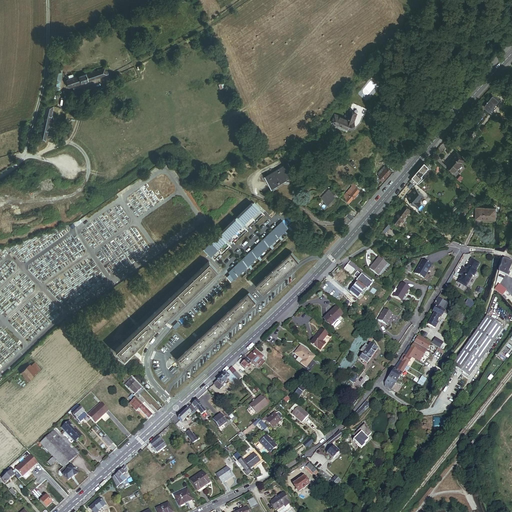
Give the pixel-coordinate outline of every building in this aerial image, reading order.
[(67,80),(70,87),(106,75),(105,71),(104,68),(67,80)] [(60,88),(62,72),(55,72),(53,87),(60,88)] [(493,113),(498,107),(497,106),(499,105),(498,104),(501,100),(494,95),(485,106),(493,113)] [(367,109),(352,103),(349,112),(350,112),(357,114),(354,122),(352,129),(354,130),(361,123),(363,116),(364,117),(367,109)] [(53,107),(47,105),(40,138),(46,140),(53,107)] [(357,114),(350,112),(349,114),(349,116),(347,115),(346,118),(345,118),(345,119),(334,115),(332,123),(352,130),(352,129),(354,122),(357,114)] [(343,146),(350,139),(348,137),(345,140),(343,138),(339,142),(343,146)] [(465,153),(471,146),(461,137),(455,145),(465,153)] [(458,152),(449,163),(457,170),(467,159),(458,152)] [(287,161),(262,170),(267,183),(292,174),(287,161)] [(426,163),(412,179),(417,184),(425,176),(424,175),(431,167),(431,164),(429,163),(427,163),(426,163)] [(392,171),(387,167),(386,168),(384,166),(378,173),(380,175),(379,176),(384,179),(392,171)] [(372,180),(378,185),(380,183),(379,182),(380,181),(375,177),(372,180)] [(344,196),(351,201),(360,190),(357,187),(358,186),(354,183),(352,186),(344,196)] [(416,189),(408,198),(418,206),(422,202),(421,201),(425,196),(416,189)] [(331,191),(323,199),(330,206),(337,198),(331,191)] [(396,230),(412,208),(407,204),(391,226),(396,230)] [(247,235),(244,231),(246,229),(249,233),(264,220),(258,213),(259,212),(253,206),(252,207),(251,206),(204,249),(212,257),(213,256),(218,262),(230,251),(227,247),(229,245),(232,249),(247,235)] [(497,213),(497,209),(478,208),(470,219),(497,220),(497,218),(497,216),(497,213)] [(349,213),(345,217),(351,222),(354,218),(349,213)] [(386,223),(381,230),(385,236),(391,227),(386,223)] [(241,275),(246,270),(249,273),(251,272),(248,268),(256,261),(259,265),(260,263),(257,260),(268,250),(271,253),(273,252),(269,249),(277,241),(281,245),(282,244),(279,240),(287,232),(291,236),(292,234),(288,230),(287,232),(282,226),(231,272),(233,274),(236,278),(239,275),(238,273),(239,272),(241,275)] [(266,293),(301,261),(293,252),(258,285),(266,293)] [(379,256),(371,268),(379,273),(387,262),(379,256)] [(511,262),(504,258),(495,288),(495,290),(497,291),(502,273),(509,275),(510,273),(509,273),(511,262)] [(463,274),(458,282),(466,287),(472,276),(474,277),(477,271),(476,270),(480,263),(472,259),(467,268),(464,267),(461,272),(463,274)] [(123,357),(217,270),(210,262),(116,349),(123,357)] [(424,262),(415,274),(424,280),(424,279),(432,268),(424,262)] [(348,266),(344,270),(350,276),(354,271),(348,266)] [(432,268),(424,279),(427,281),(435,270),(432,268)] [(358,283),(351,292),(359,299),(362,296),(374,282),(359,270),(356,274),(360,277),(356,281),(358,283)] [(454,275),(453,274),(445,287),(447,288),(455,275),(454,275)] [(410,290),(402,285),(395,297),(403,302),(410,290)] [(186,367),(258,301),(250,293),(179,358),(186,367)] [(436,313),(429,324),(436,328),(439,323),(437,322),(441,316),(442,317),(445,312),(444,312),(448,304),(438,298),(433,307),(436,308),(434,312),(436,313)] [(468,300),(464,306),(471,310),(475,303),(468,300)] [(335,308),(325,320),(332,326),(343,314),(335,308)] [(392,314),(384,309),(378,320),(386,324),(392,314)] [(485,318),(453,368),(470,379),(503,329),(485,318)] [(326,334),(320,328),(309,341),(315,347),(316,346),(319,349),(322,345),(319,342),(321,340),(326,334)] [(428,333),(425,338),(438,346),(441,348),(444,343),(438,339),(438,340),(437,339),(433,337),(428,333)] [(416,342),(415,343),(427,351),(432,343),(421,337),(422,336),(421,335),(420,336),(418,338),(417,337),(415,341),(416,342)] [(415,343),(412,348),(421,353),(425,355),(427,351),(415,343)] [(368,364),(378,349),(371,344),(370,345),(369,344),(367,347),(368,348),(367,350),(364,348),(361,351),(364,353),(361,359),(368,364)] [(316,357),(302,345),(295,353),(304,360),(301,363),(307,368),(316,357)] [(412,348),(409,353),(414,356),(413,357),(420,361),(425,355),(421,353),(412,348)] [(263,357),(259,354),(260,353),(257,350),(253,355),(252,354),(247,359),(252,363),(255,366),(263,357)] [(263,357),(255,366),(256,367),(265,357),(260,353),(259,354),(263,357)] [(408,365),(413,357),(414,356),(409,353),(406,356),(405,355),(404,355),(401,360),(403,362),(408,365)] [(246,370),(252,363),(247,359),(244,356),(242,359),(245,362),(241,366),(246,370)] [(401,360),(395,370),(397,371),(403,362),(401,360)] [(30,364),(26,367),(33,375),(40,368),(35,362),(31,365),(30,364)] [(403,362),(397,371),(402,374),(408,365),(403,362)] [(358,367),(355,365),(349,373),(351,375),(354,373),(358,367)] [(28,379),(33,375),(26,367),(22,371),(28,379)] [(243,378),(237,372),(237,371),(233,367),(229,370),(233,375),(239,381),(243,378)] [(229,379),(233,375),(229,370),(214,385),(220,392),(224,388),(222,385),(223,384),(224,385),(227,382),(226,381),(229,379)] [(397,371),(395,370),(385,383),(386,387),(391,390),(402,374),(397,371)] [(351,375),(349,378),(354,382),(359,377),(354,373),(351,375)] [(233,375),(229,379),(235,385),(239,381),(233,375)] [(142,388),(133,379),(126,385),(129,389),(130,388),(135,394),(142,388)] [(302,387),(295,395),(299,399),(306,390),(302,387)] [(149,420),(152,416),(151,415),(142,405),(133,395),(129,398),(132,402),(130,404),(137,411),(139,409),(142,413),(141,414),(142,415),(143,414),(149,420)] [(262,395),(249,404),(255,412),(268,404),(262,395)] [(368,399),(353,416),(356,420),(370,404),(368,403),(370,401),(368,399)] [(194,415),(197,412),(200,417),(206,412),(197,400),(178,418),(182,422),(191,413),(193,415),(194,415)] [(101,402),(88,415),(95,423),(108,410),(101,402)] [(145,403),(142,405),(151,415),(154,413),(145,403)] [(310,416),(297,403),(292,409),(295,412),(293,413),(303,423),(310,416)] [(85,412),(77,404),(71,410),(74,414),(73,415),(76,419),(85,412)] [(85,412),(76,419),(78,421),(86,414),(85,412)] [(275,413),(266,420),(272,428),(281,420),(281,419),(283,417),(279,413),(277,414),(275,413)] [(219,416),(213,420),(218,427),(224,422),(219,416)] [(261,420),(258,423),(264,429),(267,427),(261,420)] [(69,421),(62,427),(76,443),(83,436),(69,421)] [(366,423),(355,435),(357,437),(354,440),(363,448),(367,444),(366,443),(370,439),(368,437),(372,432),(369,430),(366,423)] [(66,478),(68,481),(71,478),(72,478),(74,477),(78,473),(71,466),(68,464),(80,453),(56,427),(40,443),(54,457),(57,460),(64,468),(59,472),(65,478),(66,478)] [(166,429),(150,444),(158,453),(166,445),(160,439),(168,431),(166,429)] [(190,431),(186,434),(193,444),(197,441),(190,431)] [(334,437),(328,442),(331,445),(343,439),(340,431),(334,437)] [(276,446),(266,435),(259,441),(268,453),(276,446)] [(113,443),(107,436),(103,439),(109,446),(113,443)] [(334,447),(327,454),(332,459),(340,453),(334,447)] [(255,452),(244,461),(249,468),(260,460),(255,452)] [(253,473),(239,454),(235,457),(239,463),(246,472),(245,473),(247,476),(249,475),(249,476),(253,473)] [(57,460),(54,457),(48,462),(51,465),(57,460)] [(306,460),(302,464),(313,476),(314,475),(316,477),(319,475),(306,460)] [(127,471),(125,467),(113,479),(117,490),(124,483),(119,479),(127,471)] [(11,471),(8,468),(3,473),(6,476),(2,480),(6,484),(14,476),(11,472),(11,471)] [(228,469),(217,477),(223,486),(234,478),(228,469)] [(203,471),(191,479),(199,491),(204,488),(202,485),(209,481),(203,471)] [(336,476),(330,482),(334,487),(340,481),(336,476)] [(304,478),(294,485),(299,492),(309,486),(304,478)] [(37,489),(32,494),(38,500),(43,495),(37,489)] [(188,490),(176,497),(182,507),(194,499),(188,490)] [(284,495),(271,503),(276,511),(287,511),(288,511),(285,507),(290,504),(284,495)] [(46,508),(54,501),(50,497),(48,499),(46,497),(45,498),(44,497),(42,498),(43,499),(40,502),(46,508)] [(258,505),(254,498),(248,502),(252,509),(258,505)] [(97,511),(105,505),(100,499),(90,509),(92,511),(97,511)] [(172,511),(168,503),(157,509),(158,511),(172,511)]
